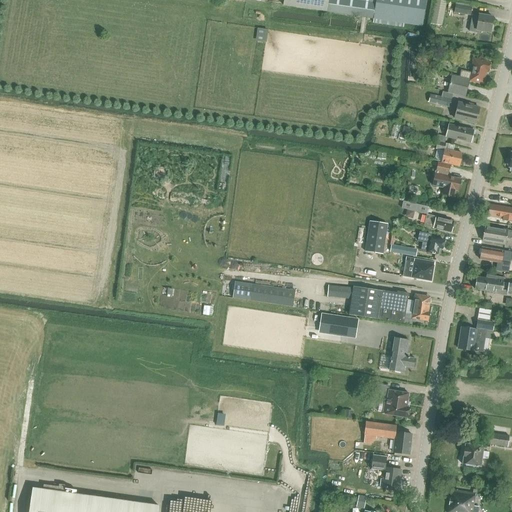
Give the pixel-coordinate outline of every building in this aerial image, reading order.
[(328,12),(374,19),(422,26),(425,0),(283,0),(283,5),(328,12)] [(435,2),(430,25),(442,28),(446,4),(435,2)] [(454,12),(470,15),(471,7),(455,4),(454,12)] [(472,15),(469,31),(476,32),(477,30),(490,32),(493,17),(479,14),(479,17),(472,15)] [(461,70),(459,77),(464,78),(469,79),(468,81),(484,85),(486,72),(488,72),(490,62),(474,59),(471,72),(461,70)] [(451,75),(447,92),(465,96),(468,81),(469,79),(464,78),(459,77),(451,75)] [(430,95),(429,102),(449,107),(451,100),(430,95)] [(455,118),(475,124),(480,108),(473,107),(473,105),(466,103),(466,104),(459,103),(455,118)] [(446,137),(470,143),(473,131),(449,124),(446,137)] [(449,144),(437,142),(436,149),(437,149),(435,157),(437,159),(437,161),(442,162),(459,166),(459,165),(461,164),(462,161),(460,160),(462,154),(453,152),(453,150),(448,148),(449,144)] [(432,185),(444,188),(442,194),(453,197),(455,190),(458,191),(461,179),(448,176),(450,165),(437,162),(432,185)] [(417,212),(419,205),(403,201),(402,208),(415,211),(417,212)] [(511,209),(489,206),(487,217),(503,219),(502,221),(511,222),(511,209)] [(424,226),(433,228),(433,229),(451,233),(453,221),(427,215),(424,226)] [(387,225),(369,222),(365,251),(383,254),(387,225)] [(483,241),(505,245),(506,237),(511,238),(511,237),(511,230),(486,226),(483,241)] [(426,253),(437,255),(439,249),(442,250),(444,241),(430,238),(430,235),(420,233),(418,241),(423,242),(422,249),(427,250),(426,253)] [(391,246),(390,251),(405,254),(406,248),(391,246)] [(511,252),(481,247),(479,259),(501,263),(500,266),(510,267),(511,261),(511,252)] [(411,278),(431,282),(434,262),(414,259),(411,278)] [(486,278),(477,277),(475,289),(495,292),(495,289),(501,290),(502,283),(503,277),(497,276),(486,275),(486,278)] [(235,282),(232,298),(293,307),(295,291),(235,282)] [(508,284),(502,283),(501,290),(507,291),(507,293),(511,293),(511,282),(509,282),(508,284)] [(353,288),(328,286),(327,297),(351,299),(353,288)] [(383,291),(353,287),(353,288),(351,299),(348,314),(378,319),(383,291)] [(397,294),(383,291),(378,319),(403,323),(404,314),(408,294),(397,292),(397,294)] [(404,314),(403,323),(411,324),(411,322),(423,324),(424,321),(427,322),(429,313),(427,312),(429,297),(414,295),(411,315),(404,314)] [(319,330),(356,335),(358,319),(321,314),(319,330)] [(478,320),(476,331),(461,328),(458,349),(471,351),(475,351),(480,352),(482,338),(483,338),(484,329),(491,331),(492,323),(478,320)] [(394,339),(389,371),(403,373),(404,367),(413,368),(415,359),(408,358),(409,354),(406,353),(408,341),(394,339)] [(388,390),(389,386),(377,384),(376,393),(387,395),(386,399),(385,399),(382,414),(406,418),(407,417),(409,416),(410,411),(409,410),(409,408),(407,407),(409,394),(388,390)] [(364,435),(393,439),(395,426),(366,422),(364,435)] [(394,433),(394,437),(392,453),(409,455),(411,435),(394,433)] [(488,444),(508,447),(509,435),(489,433),(488,444)] [(483,451),(484,446),(465,443),(463,456),(461,456),(461,459),(462,461),(462,464),(466,465),(466,466),(477,467),(477,466),(480,467),(482,458),(487,459),(488,452),(483,451)] [(373,455),(371,469),(385,471),(383,480),(381,480),(380,487),(387,488),(386,490),(398,491),(399,479),(398,478),(399,472),(400,472),(401,469),(385,467),(386,457),(373,455)] [(265,511),(264,509),(264,511),(274,511),(275,510),(282,506),(281,496),(276,485),(259,486),(259,485),(253,485),(253,493),(260,490),(260,497),(264,496),(264,504),(269,504),(268,511),(265,511)] [(32,488),(29,511),(157,511),(159,506),(32,488)] [(447,511),(472,511),(475,493),(451,489),(447,511)] [(288,511),(298,511),(303,492),(294,490),(288,511)] [(356,506),(364,508),(366,500),(358,498),(356,506)]
